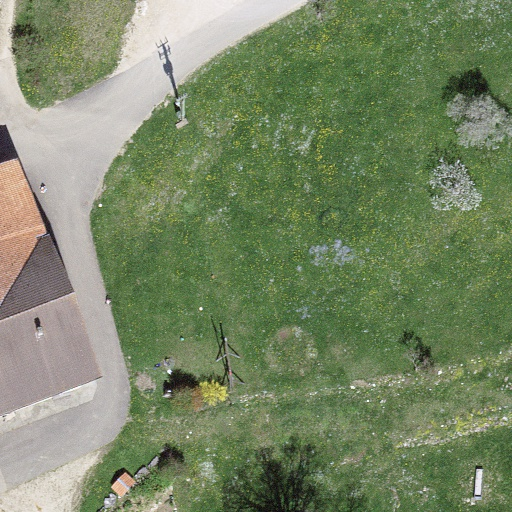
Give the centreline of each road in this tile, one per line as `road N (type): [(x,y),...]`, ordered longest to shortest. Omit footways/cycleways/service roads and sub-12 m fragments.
road 1 (unclassified): [(60,137),(282,0)]
road 2 (track): [(12,0),(18,101),(38,130),(60,137)]
